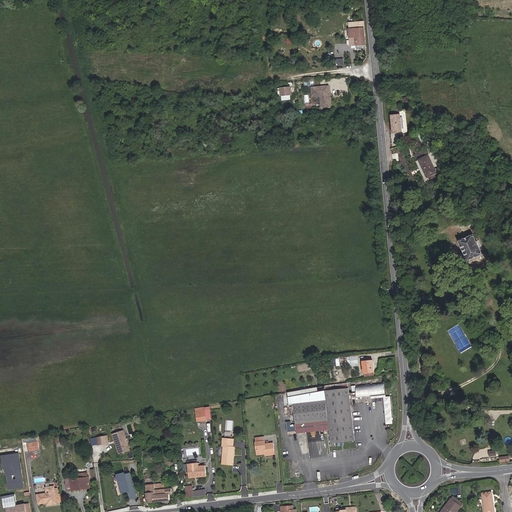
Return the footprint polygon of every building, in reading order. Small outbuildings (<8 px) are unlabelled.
[(365,37),(364,23),(351,24),(351,30),(348,30),(349,38),(356,38),(365,37)] [(357,45),(357,51),(366,50),(366,44),(365,37),(356,38),(357,45)] [(330,87),(312,88),(313,98),(321,97),(322,108),(331,107),(330,87)] [(290,88),(280,89),(281,96),(291,95),(290,88)] [(393,133),(401,132),(399,116),(394,116),(394,114),(391,114),(392,117),(390,117),(393,133)] [(434,169),(428,156),(419,161),(427,178),(436,173),(435,171),(437,171),(436,168),(434,169)] [(476,242),(479,240),(475,233),(458,241),(468,262),(482,255),(479,248),(476,242)] [(358,354),(351,355),(352,365),(359,364),(358,354)] [(375,372),(374,360),(364,361),(364,373),(375,372)] [(349,382),(326,386),(326,391),(349,388),(349,382)] [(386,395),(385,383),(356,386),(358,398),(386,395)] [(326,391),(322,391),(326,431),(330,431),(331,447),(335,446),(335,443),(339,442),(343,442),(355,441),(349,388),(326,391)] [(326,431),(322,391),(289,397),(290,405),(294,405),(297,433),(307,433),(306,423),(323,421),(324,431),(326,431)] [(386,424),(393,423),(391,396),(384,396),(386,424)] [(271,399),(261,401),(262,408),(272,407),(271,399)] [(197,412),(198,422),(208,421),(206,411),(197,412)] [(323,421),(306,423),(307,433),(324,431),(323,421)] [(122,432),(111,435),(113,441),(113,442),(114,444),(114,445),(117,455),(128,452),(122,432)] [(105,437),(95,439),(97,446),(106,444),(105,437)] [(266,437),(257,438),(258,442),(258,452),(266,451),(267,451),(267,455),(275,454),(274,444),(267,444),(266,441),(266,437)] [(234,440),(224,439),(223,447),(224,447),(222,463),(233,464),(234,457),(232,457),(233,449),(234,440)] [(38,442),(27,444),(28,452),(39,451),(38,442)] [(188,465),(189,478),(206,476),(205,467),(197,468),(196,464),(188,465)] [(123,474),(116,476),(120,494),(127,492),(129,501),(135,499),(128,474),(123,476),(123,474)] [(76,480),(76,479),(69,480),(70,492),(79,491),(79,489),(88,488),(87,479),(76,480)] [(146,487),(147,504),(169,502),(169,495),(171,495),(171,490),(167,491),(166,485),(146,487)] [(492,511),(491,493),(482,494),(483,511),(492,511)] [(55,496),(54,494),(46,495),(38,496),(38,504),(47,504),(47,506),(56,505),(55,496)] [(443,511),(444,511),(445,511),(452,511),(454,510),(460,504),(451,495),(434,511),(443,511)]
